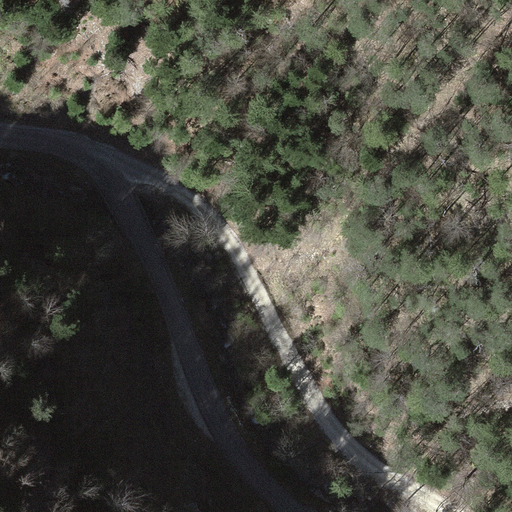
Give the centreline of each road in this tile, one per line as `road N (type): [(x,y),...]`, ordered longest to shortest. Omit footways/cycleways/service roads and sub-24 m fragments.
road 1 (track): [(97,164),(163,180),(205,212),(227,236),(325,421),(376,470),(450,511)]
road 2 (tertiary): [(296,511),(228,441),(148,250),(97,164),(77,149),(0,136)]
